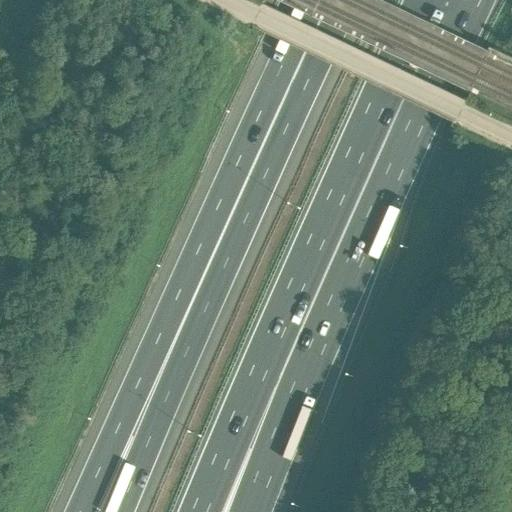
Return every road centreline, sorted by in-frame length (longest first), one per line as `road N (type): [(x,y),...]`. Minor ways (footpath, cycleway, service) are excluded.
road 1 (motorway): [(345,0),(133,473)]
road 2 (motorway): [(217,469),(424,0)]
road 3 (unclassified): [(511,137),(222,0)]
